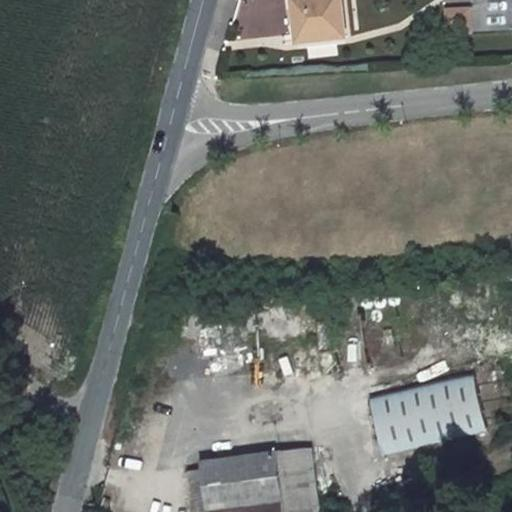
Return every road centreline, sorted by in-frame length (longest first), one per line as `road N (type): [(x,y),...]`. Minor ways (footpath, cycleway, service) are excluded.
road 1 (unclassified): [(62,511),(167,133)]
road 2 (residential): [(167,133),(511,91)]
road 3 (unclassified): [(167,133),(208,0)]
